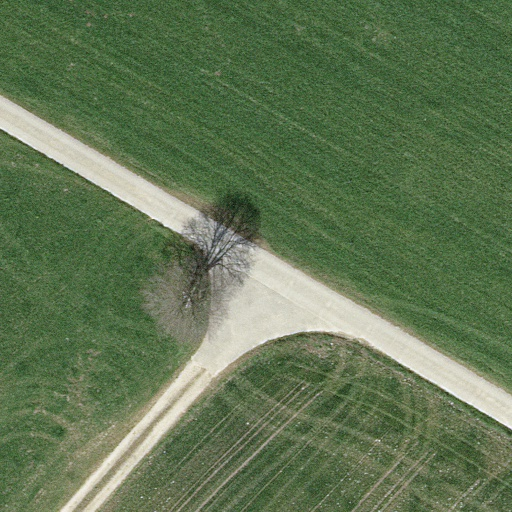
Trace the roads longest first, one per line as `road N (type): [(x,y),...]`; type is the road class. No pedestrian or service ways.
road 1 (track): [(511,421),(0,121)]
road 2 (track): [(74,511),(280,285)]
